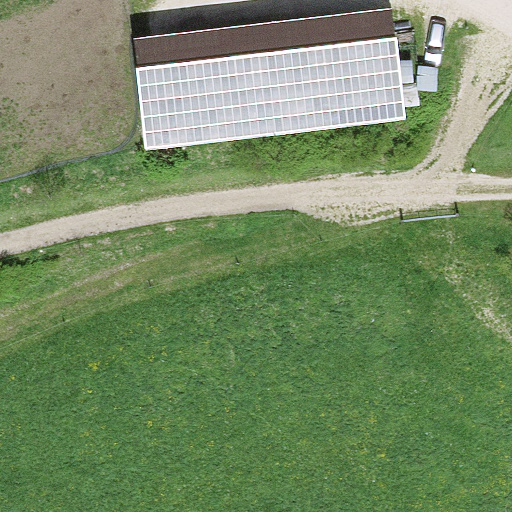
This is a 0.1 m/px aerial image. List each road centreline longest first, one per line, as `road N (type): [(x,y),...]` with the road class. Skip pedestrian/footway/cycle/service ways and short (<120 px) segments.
road 1 (track): [(0,244),(149,212),(424,189),(511,191)]
road 2 (track): [(370,198),(288,240),(119,283),(0,339)]
road 3 (track): [(511,16),(424,189)]
